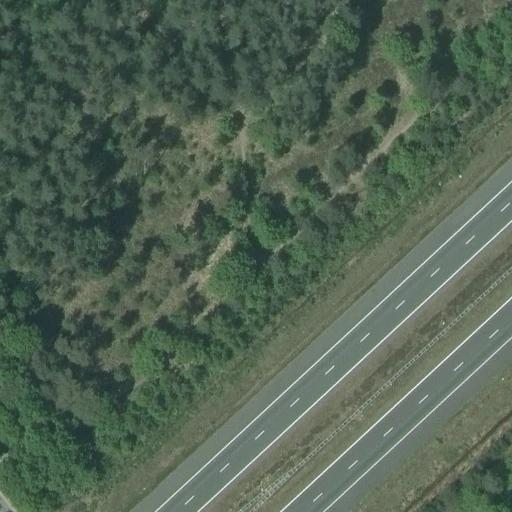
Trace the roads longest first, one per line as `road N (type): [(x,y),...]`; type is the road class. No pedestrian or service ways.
road 1 (motorway): [(511,201),(176,511)]
road 2 (motorway): [(304,511),(511,319)]
road 3 (track): [(221,0),(256,265)]
